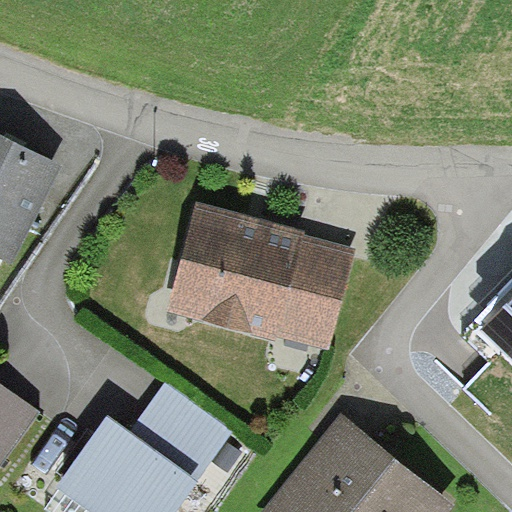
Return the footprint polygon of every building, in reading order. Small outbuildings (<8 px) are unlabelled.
[(0,257),(13,263),(63,164),(0,132),(0,257)] [(359,245),(197,201),(167,309),(330,354),(359,245)] [(511,282),(477,319),(485,325),(479,332),(511,362),(511,282)] [(0,469),(41,414),(0,383),(0,469)] [(99,511),(171,511),(230,432),(170,389),(136,436),(109,417),(60,483),(99,511)] [(449,511),(455,504),(343,418),(270,511),(449,511)]
